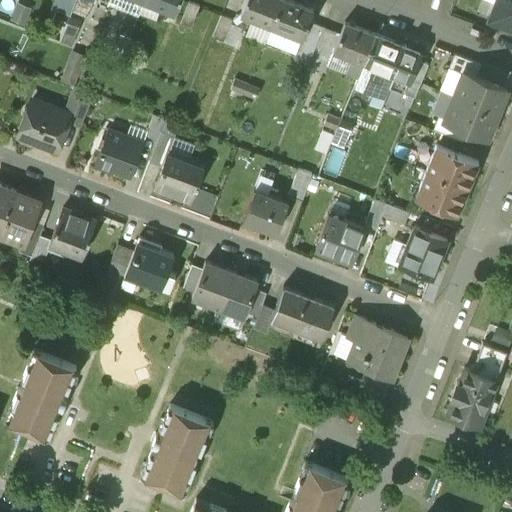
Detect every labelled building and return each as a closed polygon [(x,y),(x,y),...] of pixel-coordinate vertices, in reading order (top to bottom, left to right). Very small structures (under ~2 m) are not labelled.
[(177,0),(145,0),(173,11),(177,0)] [(279,0),(245,0),(240,13),(270,24),(279,0)] [(312,8),(291,0),(279,0),(270,24),(300,36),(312,8)] [(511,0),(495,0),(488,18),(511,27),(511,0)] [(67,15),(56,11),(52,20),(64,24),(67,15)] [(81,20),(67,15),(64,24),(77,30),(81,20)] [(373,32),(343,20),(333,48),(363,60),(373,32)] [(404,44),(373,32),(363,60),(354,83),(372,90),(381,67),(393,71),(404,44)] [(129,37),(116,33),(113,42),(125,47),(129,37)] [(141,42),(129,37),(125,47),(138,51),(141,42)] [(481,63),(454,53),(448,67),(461,73),(462,71),(475,77),(481,63)] [(426,66),(404,58),(395,80),(416,89),(426,66)] [(475,77),(462,71),(461,73),(452,94),(497,113),(506,90),(475,77)] [(247,82),(236,78),(232,87),(243,92),(247,82)] [(259,87),(247,82),(243,92),(256,97),(259,87)] [(93,91),(73,84),(64,109),(71,112),(68,120),(80,125),(93,91)] [(497,113),(452,94),(442,118),(467,129),(486,137),(497,113)] [(49,103),(47,109),(29,102),(28,106),(23,108),(22,112),(24,117),(18,132),(21,140),(30,144),(36,141),(56,150),(68,120),(71,112),(64,109),(49,103)] [(340,118),(328,113),(324,122),(336,127),(340,118)] [(467,129),(442,118),(437,116),(432,129),(462,141),(467,129)] [(352,123),(340,118),(336,127),(330,140),(343,145),(352,123)] [(141,142),(108,129),(95,164),(113,171),(114,168),(129,174),(141,142)] [(174,136),(159,130),(149,159),(163,164),(167,153),(168,153),(174,136)] [(479,160),(437,143),(426,169),(468,186),(479,160)] [(168,153),(167,153),(163,164),(155,185),(190,198),(195,183),(197,184),(198,180),(197,179),(202,166),(168,153)] [(300,195),(308,169),(295,164),(286,191),(300,195)] [(468,186),(426,169),(415,195),(458,212),(468,186)] [(0,227),(14,189),(0,183),(0,227)] [(288,200),(255,187),(243,218),(276,231),(288,200)] [(38,198),(14,189),(0,227),(0,232),(22,241),(30,219),(38,198)] [(409,210),(386,201),(381,214),(404,223),(409,210)] [(50,238),(46,247),(48,247),(65,253),(67,249),(81,254),(86,240),(88,240),(90,235),(88,234),(93,220),(61,208),(50,238)] [(364,226),(328,213),(315,246),(350,259),(364,226)] [(42,224),(30,219),(22,241),(18,250),(30,255),(38,234),(42,224)] [(446,239),(413,226),(399,261),(432,274),(446,239)] [(38,234),(30,255),(43,259),(48,247),(46,247),(50,238),(38,234)] [(172,253),(150,245),(152,241),(139,236),(124,273),(159,286),(172,253)] [(128,249),(116,244),(105,272),(117,277),(128,249)] [(193,290),(191,295),(217,305),(231,271),(204,261),(201,268),(193,290)] [(201,268),(190,264),(182,286),(193,290),(201,268)] [(231,271),(217,305),(243,315),(246,310),(254,288),(257,281),(231,271)] [(331,305),(284,287),(270,324),(318,341),(331,305)] [(265,292),(254,288),(246,310),(256,314),(261,303),(265,292)] [(256,314),(252,327),(262,331),(271,307),(261,303),(256,314)] [(407,331),(356,312),(348,335),(356,339),(350,356),(369,364),(391,372),(407,331)] [(504,342),(510,329),(492,322),(487,335),(504,342)] [(506,349),(482,340),(473,363),(498,372),(506,349)] [(37,362),(29,358),(23,375),(26,377),(22,386),(19,385),(12,402),(19,406),(14,417),(7,414),(6,416),(49,433),(61,402),(64,403),(68,393),(65,392),(77,363),(34,346),(34,347),(41,350),(37,362)] [(471,368),(464,366),(459,380),(457,379),(451,395),(453,395),(447,410),(479,422),(498,372),(473,363),(471,368)] [(369,364),(360,388),(382,396),(391,372),(369,364)] [(214,418),(171,401),(160,430),(157,429),(152,440),(155,441),(143,470),(186,487),(186,486),(179,483),(184,471),(191,473),(198,456),(195,455),(198,447),(202,448),(208,432),(200,428),(206,416),(213,419),(214,418)] [(313,464),(308,477),(300,474),(294,491),(301,494),(298,503),(290,500),(285,511),(338,511),(341,507),(338,506),(349,477),(306,460),(306,461),(313,464)] [(208,509),(195,504),(197,497),(196,497),(190,511),(227,511),(228,509),(211,502),(208,509)]
